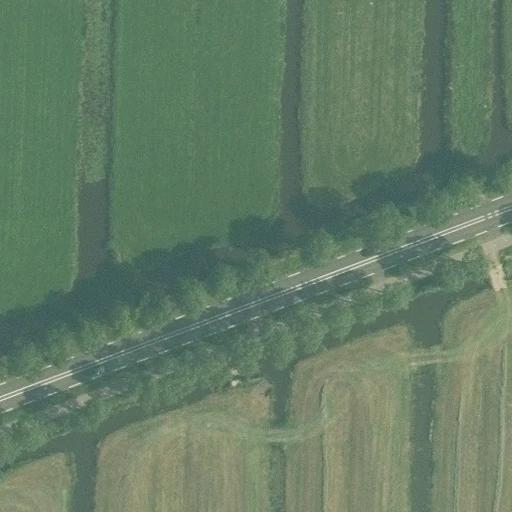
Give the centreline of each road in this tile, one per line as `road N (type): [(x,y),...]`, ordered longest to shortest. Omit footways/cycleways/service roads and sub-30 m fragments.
road 1 (unclassified): [(0,421),(511,227)]
road 2 (primary): [(0,398),(511,206)]
